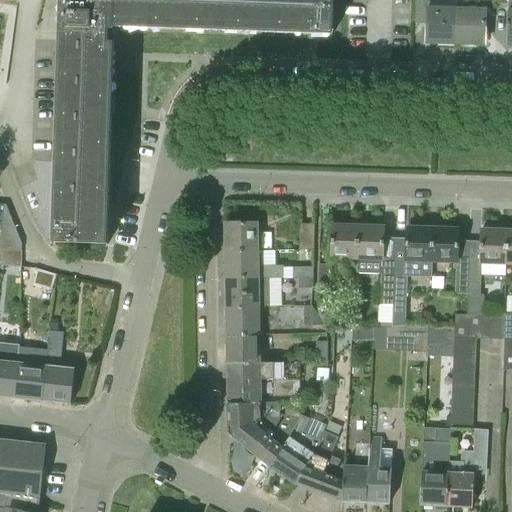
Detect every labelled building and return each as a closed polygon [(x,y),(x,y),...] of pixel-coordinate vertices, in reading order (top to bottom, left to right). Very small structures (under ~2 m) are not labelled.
[(109,222),(113,100),(114,42),(108,42),(109,29),(115,30),(115,28),(333,36),(333,0),(59,0),(53,243),(108,245),(109,222)] [(427,43),(456,44),(457,0),(455,0),(455,8),(444,7),(444,4),(430,3),(430,0),(416,0),(416,15),(428,16),(427,43)] [(486,5),(496,5),(496,0),(457,0),(456,44),(485,45),(486,8),(486,5)] [(226,252),(258,251),(257,224),(225,224),(226,252)] [(299,251),(314,251),(315,225),(300,224),(299,251)] [(22,251),(22,244),(15,226),(3,225),(2,231),(0,249),(22,251)] [(331,260),(357,261),(358,226),(332,225),(331,260)] [(380,306),(393,306),(395,239),(384,239),(384,227),(358,226),(357,261),(357,272),(381,274),(380,306)] [(395,239),(393,306),(392,328),(405,326),(406,295),(407,295),(408,277),(432,278),(432,263),(433,228),(407,228),(407,240),(395,239)] [(455,294),(468,295),(470,242),(459,241),(459,229),(433,228),(432,263),(453,264),(453,269),(456,269),(455,294)] [(484,265),(506,266),(507,231),(482,230),(481,242),(470,242),(468,295),(481,295),(481,270),(484,270),(484,265)] [(0,252),(0,265),(21,268),(22,251),(0,249),(0,252)] [(283,266),(258,266),(258,251),(226,252),(226,280),(269,279),(284,279),(283,266)] [(318,295),(331,295),(333,265),(319,265),(318,295)] [(299,279),(313,279),(313,268),(292,268),(292,279),(299,279)] [(227,308),(260,307),(270,307),(269,279),(226,280),(227,308)] [(299,289),(313,289),(313,279),(299,279),(299,289)] [(304,327),(327,326),(312,306),(304,307),(304,327)] [(227,336),(260,335),(260,307),(227,308),(227,336)] [(454,339),(477,340),(491,340),(492,314),(455,315),(455,326),(454,339)] [(491,340),(504,341),(506,314),(492,314),(491,340)] [(511,314),(506,314),(504,341),(504,348),(503,371),(511,370),(511,314)] [(405,326),(392,328),(386,328),(386,352),(428,353),(428,346),(429,326),(405,326)] [(429,326),(428,346),(454,347),(454,339),(455,326),(429,326)] [(71,404),(75,368),(60,366),(64,333),(49,331),(49,332),(48,345),(46,360),(46,365),(43,401),(71,404)] [(228,363),(261,363),(260,335),(227,336),(228,363)] [(477,349),(477,340),(454,339),(454,347),(454,348),(477,349)] [(18,362),(20,345),(0,342),(0,396),(15,398),(18,362)] [(316,362),(328,362),(328,343),(316,343),(316,362)] [(454,348),(453,357),(476,357),(477,349),(454,348)] [(476,366),(476,357),(453,357),(453,366),(476,366)] [(43,401),(46,365),(38,364),(18,362),(15,398),(43,401)] [(228,380),(262,380),(274,380),(300,380),(300,363),(261,363),(228,363),(228,380)] [(453,366),(453,374),(476,375),(476,366),(453,366)] [(453,374),(452,383),(475,384),(476,375),(453,374)] [(228,404),(270,403),(270,393),(262,393),(262,380),(228,380),(228,404)] [(300,396),(300,380),(274,380),(275,397),(300,396)] [(475,393),(475,384),(452,383),(452,392),(475,393)] [(452,392),(452,401),(475,402),(475,393),(452,392)] [(474,411),(475,402),(452,401),(451,410),(474,411)] [(230,434),(249,450),(280,403),(280,402),(270,403),(228,404),(229,433),(230,434)] [(271,467),(295,484),(321,439),(305,432),(310,420),(315,406),(306,402),(290,437),(271,467)] [(271,467),(290,437),(279,431),(280,420),(280,403),(249,450),(271,467)] [(451,410),(451,419),(474,420),(474,411),(451,410)] [(451,429),(473,430),(473,429),(474,420),(451,419),(451,429)] [(474,452),(474,453),(488,454),(489,431),(489,430),(485,429),(474,429),(473,430),(475,430),(474,452)] [(343,502),(367,503),(370,437),(370,431),(356,431),(356,436),(354,436),(353,458),(345,457),(345,461),(343,502)] [(420,505),(447,506),(450,462),(449,459),(450,443),(436,442),(434,442),(434,432),(424,431),(424,442),(423,442),(420,505)] [(295,484),(343,502),(345,461),(332,456),(339,438),(324,432),(321,439),(295,484)] [(367,503),(389,504),(390,504),(392,467),(380,467),(382,438),(370,437),(367,503)] [(0,467),(42,472),(46,445),(0,439),(0,467)] [(474,475),(464,475),(465,462),(450,462),(447,506),(473,507),(474,475)] [(0,495),(7,497),(39,504),(42,472),(0,467),(0,495)]
